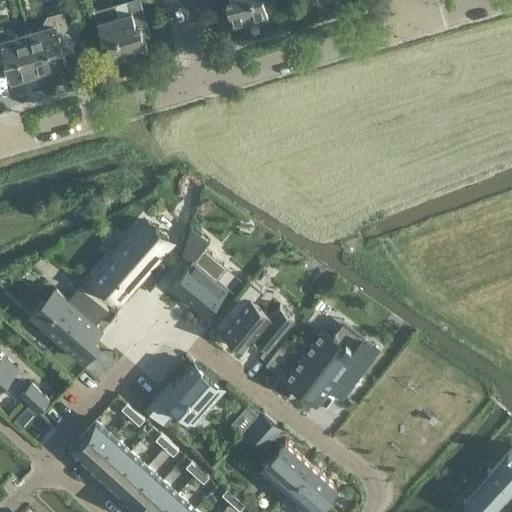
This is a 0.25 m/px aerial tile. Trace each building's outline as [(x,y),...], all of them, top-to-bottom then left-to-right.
[(131,52),(149,47),(143,28),(148,27),(140,0),(127,0),(96,9),(106,46),(111,45),(115,60),(132,55),(131,52)] [(266,1),(268,0),(221,0),(225,13),(231,11),(235,22),(252,17),(253,20),(270,15),(266,1)] [(28,31),(39,70),(67,62),(63,47),(74,43),(65,9),(48,14),(41,27),(28,31)] [(39,70),(28,31),(17,34),(4,26),(0,27),(0,63),(9,61),(13,77),(39,70)] [(146,220),(96,276),(118,297),(169,240),(146,220)] [(191,260),(169,286),(193,306),(202,295),(213,305),(229,287),(217,277),(227,265),(203,248),(208,242),(191,225),(182,252),(191,260)] [(224,311),(213,323),(223,331),(238,344),(243,339),(247,342),(254,334),(268,346),(294,315),(280,303),(271,313),(255,300),(264,289),(251,278),(224,311)] [(56,288),(44,302),(52,309),(50,311),(52,313),(43,323),(85,358),(95,346),(87,339),(99,325),(86,314),(97,300),(79,285),(68,298),(56,288)] [(323,326),(285,376),(297,385),(305,391),(317,400),(328,385),(343,396),(378,349),(362,337),(353,348),(350,346),(351,344),(347,340),(345,342),(323,326)] [(0,386),(9,377),(0,368),(0,366),(8,358),(0,350),(0,386)] [(162,389),(146,407),(164,422),(179,405),(196,419),(225,387),(194,360),(166,392),(162,389)] [(50,398),(32,382),(21,394),(39,410),(50,398)] [(122,408),(131,416),(136,410),(127,402),(122,408)] [(13,420),(21,427),(35,413),(27,405),(13,420)] [(245,429),(265,446),(282,427),(263,409),(245,429)] [(145,418),(136,410),(131,416),(140,424),(145,418)] [(90,461),(114,434),(96,418),(73,445),(90,461)] [(170,440),(161,432),(156,438),(165,446),(170,440)] [(107,476),(131,450),(114,434),(90,461),(107,476)] [(179,448),(170,440),(165,446),(174,454),(179,448)] [(286,441),(256,475),(282,497),(311,463),(286,441)] [(124,491),(148,465),(131,450),(107,476),(123,490),(124,491)] [(511,463),(502,458),(464,499),(477,511),(481,511),(489,504),(493,508),(495,506),(496,506),(508,492),(511,493),(511,463)] [(200,468),(191,460),(186,466),(195,474),(200,468)] [(311,463),(282,497),(299,511),(313,511),(337,485),(311,463)] [(136,508),(163,478),(148,465),(124,491),(123,490),(121,494),(136,508)] [(209,476),(200,468),(195,474),(204,482),(209,476)] [(160,511),(178,492),(163,478),(136,508),(140,511),(160,511)] [(228,488),(222,493),(231,501),(237,496),(228,488)] [(191,511),(195,507),(178,492),(160,511),(191,511)] [(245,504),(237,496),(231,501),(240,510),(245,504)]
